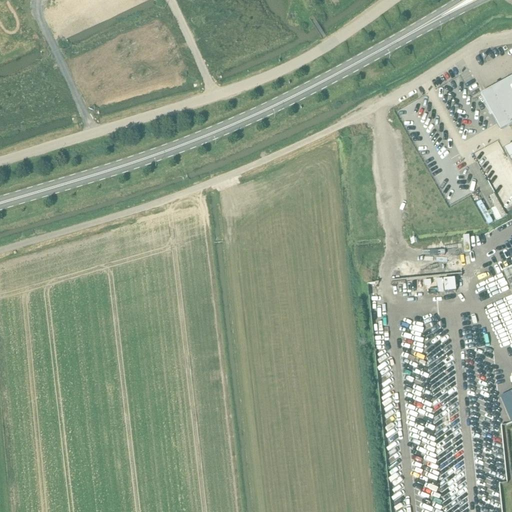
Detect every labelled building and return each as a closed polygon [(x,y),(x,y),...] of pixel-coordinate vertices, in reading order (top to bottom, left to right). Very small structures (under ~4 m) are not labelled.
[(511,77),(481,95),(500,131),(511,124),(511,77)] [(502,206),(494,208),(496,219),(504,217),(502,206)] [(511,267),(503,271),(511,292),(511,267)] [(371,312),(379,308),(377,303),(369,306),(371,312)] [(374,312),(367,313),(370,325),(377,323),(374,312)]
